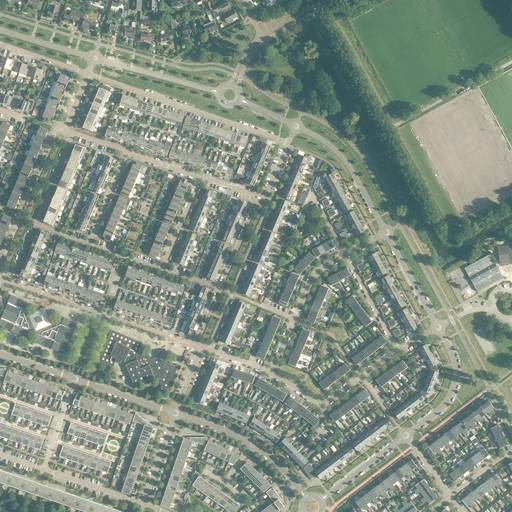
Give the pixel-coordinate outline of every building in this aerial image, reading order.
[(39,0),(28,0),(28,3),(37,7),(37,9),(40,10),(43,2),(39,1),(40,0),(39,0)] [(132,0),(132,9),(140,10),(141,0),(132,0)] [(154,0),(146,0),(147,10),(154,10),(154,13),(157,13),(157,6),(154,6),(154,0)] [(184,0),(171,0),(173,7),(185,5),(186,11),(190,10),(189,3),(185,4),(184,0)] [(220,7),(222,11),(231,7),(227,1),(223,3),(222,0),(214,4),(217,9),(220,7)] [(57,12),(59,7),(52,5),(50,10),(49,9),(47,16),(56,19),(59,13),(57,12)] [(70,15),(65,13),(63,20),(68,22),(68,23),(72,24),(73,20),(78,22),(81,14),(72,11),(70,15)] [(233,21),(237,19),(233,11),(223,16),(227,22),(232,19),(233,21)] [(97,23),(84,19),(82,26),(94,30),(97,23)] [(217,30),(214,21),(203,26),(205,33),(213,30),(213,31),(217,30)] [(107,34),(114,36),(117,26),(120,27),(120,24),(116,23),(115,26),(110,24),(107,34)] [(190,32),(191,32),(189,24),(183,25),(184,30),(182,30),(184,38),(191,36),(190,32)] [(136,28),(125,27),(125,28),(125,29),(125,34),(125,36),(126,36),(127,37),(127,36),(128,37),(129,36),(129,34),(135,35),(136,28)] [(153,40),(154,34),(147,33),(147,34),(141,34),(141,41),(146,42),(146,41),(150,42),(150,40),(153,40)] [(170,39),(173,39),(172,33),(164,34),(165,35),(160,35),(161,38),(160,38),(160,39),(161,39),(161,42),(168,42),(168,40),(170,40),(170,39)] [(296,41),(294,36),(288,39),(291,44),(297,42),(296,41)] [(12,60),(8,58),(4,68),(12,71),(16,59),(13,58),(12,60)] [(19,60),(16,59),(12,71),(19,73),(22,63),(18,62),(19,60)] [(27,65),(22,63),(19,73),(26,76),(30,64),(27,63),(27,65)] [(33,65),(30,64),(26,76),(34,78),(37,68),(33,67),(33,65)] [(41,70),(37,68),(34,78),(41,81),(43,76),(44,77),(45,73),(44,73),(45,69),(42,68),(41,70)] [(60,74),(57,81),(67,85),(69,81),(71,82),(72,78),(60,74)] [(67,85),(57,81),(54,88),(66,93),(67,90),(65,89),(67,85)] [(104,87),(103,89),(99,88),(97,93),(107,97),(110,92),(106,91),(107,88),(104,87)] [(66,93),(54,88),(51,95),(61,99),(63,95),(65,96),(66,93)] [(107,97),(97,93),(95,98),(105,102),(107,97)] [(123,94),(122,95),(119,105),(124,107),(128,96),(123,94)] [(12,97),(6,95),(3,104),(9,106),(11,100),(14,101),(16,96),(13,95),(12,97)] [(61,99),(51,95),(48,103),(60,107),(61,105),(59,104),(61,99)] [(16,96),(14,101),(17,102),(15,108),(21,110),(24,101),(18,99),(19,97),(19,96),(16,96)] [(133,98),(128,96),(124,107),(129,108),(133,98)] [(105,102),(95,98),(93,103),(103,107),(105,102)] [(138,100),(133,98),(129,108),(135,110),(138,100)] [(28,102),(24,101),(21,110),(27,112),(28,109),(31,110),(34,101),(29,99),(28,102)] [(143,101),(138,100),(135,110),(140,112),(143,101)] [(148,103),(143,101),(140,112),(145,114),(148,103)] [(60,107),(48,103),(45,110),(55,114),(57,109),(59,110),(60,107)] [(103,107),(93,103),(91,108),(101,112),(103,107)] [(154,105),(148,103),(145,114),(150,115),(154,105)] [(159,107),(154,105),(150,115),(155,117),(159,107)] [(164,108),(159,107),(155,117),(160,119),(164,108)] [(101,112),(91,108),(89,113),(99,117),(101,112)] [(169,110),(164,108),(160,119),(165,121),(169,110)] [(55,114),(45,110),(42,117),(54,122),(55,119),(53,118),(55,114)] [(174,112),(169,110),(165,121),(170,122),(174,112)] [(179,114),(174,112),(170,122),(175,124),(179,114)] [(99,117),(89,113),(87,118),(97,122),(99,117)] [(184,115),(179,114),(175,124),(181,126),(184,115)] [(186,116),(186,117),(183,127),(188,128),(192,118),(186,116)] [(97,122),(87,118),(85,123),(95,127),(97,122)] [(197,120),(192,118),(188,128),(193,130),(197,120)] [(202,121),(197,120),(193,130),(198,132),(202,121)] [(207,123),(202,121),(198,132),(203,134),(207,123)] [(10,125),(2,122),(0,127),(8,130),(10,125)] [(95,127),(85,123),(82,128),(93,132),(95,127)] [(212,125),(207,123),(203,134),(208,135),(212,125)] [(217,127),(212,125),(208,135),(213,137),(217,127)] [(48,130),(40,126),(38,131),(46,135),(48,130)] [(114,126),(113,129),(110,138),(115,140),(119,128),(114,126)] [(8,130),(0,127),(0,132),(6,135),(8,130)] [(105,136),(110,138),(113,129),(108,127),(105,136)] [(222,128),(217,127),(213,137),(219,139),(222,128)] [(124,130),(119,128),(115,140),(120,142),(121,140),(123,132),(124,130)] [(227,130),(222,128),(219,139),(224,141),(227,130)] [(129,132),(124,130),(123,132),(121,140),(126,141),(129,132)] [(232,132),(227,130),(224,141),(229,142),(232,132)] [(46,135),(38,131),(36,136),(44,140),(46,135)] [(134,134),(129,132),(126,141),(131,143),(134,134)] [(238,134),(232,132),(229,142),(234,144),(238,134)] [(139,136),(134,134),(131,143),(136,145),(139,136)] [(243,135),(238,134),(234,144),(239,146),(243,135)] [(248,137),(243,135),(239,146),(244,148),(248,137)] [(44,140),(36,136),(34,141),(42,145),(44,140)] [(144,137),(139,136),(136,145),(141,147),(144,137)] [(149,139),(144,137),(141,147),(146,148),(149,139)] [(155,141),(149,139),(146,148),(151,150),(155,141)] [(42,145),(34,141),(32,146),(40,150),(42,145)] [(160,143),(155,141),(151,150),(156,152),(160,143)] [(166,141),(165,144),(162,154),(167,155),(171,142),(166,141)] [(262,142),(260,147),(269,151),(271,146),(262,142)] [(165,144),(160,143),(156,152),(162,154),(165,144)] [(75,144),(74,148),(73,149),(84,154),(86,149),(75,144)] [(40,150),(32,146),(30,151),(38,155),(40,150)] [(177,149),(172,147),(169,156),(174,158),(177,149)] [(269,151),(260,147),(257,152),(267,156),(269,151)] [(84,154),(73,149),(71,154),(81,159),(84,154)] [(182,150),(177,149),(174,158),(179,160),(182,150)] [(187,152),(182,150),(179,160),(184,161),(187,152)] [(38,155),(30,151),(27,156),(36,159),(38,155)] [(193,154),(187,152),(184,161),(189,163),(193,154)] [(267,156),(257,152),(255,157),(264,161),(267,156)] [(81,159),(71,154),(69,159),(79,164),(81,159)] [(198,156),(193,154),(189,163),(195,165),(198,156)] [(105,155),(103,160),(112,164),(115,159),(105,155)] [(296,157),(295,159),(306,164),(308,158),(305,157),(300,155),(298,158),(296,158),(296,157)] [(36,159),(27,156),(25,161),(33,164),(36,159)] [(203,157),(198,156),(195,165),(200,167),(203,157)] [(208,159),(203,157),(200,167),(205,168),(208,159)] [(264,161),(255,157),(253,162),(262,166),(264,161)] [(79,164),(69,159),(67,164),(77,169),(79,164)] [(213,161),(208,159),(205,168),(210,170),(213,161)] [(306,164),(295,159),(294,161),(295,161),(295,160),(297,162),(295,165),(304,169),(306,164)] [(112,164),(103,160),(101,165),(110,169),(112,164)] [(33,164),(25,161),(23,166),(31,169),(33,164)] [(218,163),(213,161),(210,170),(215,172),(217,164),(218,165),(218,163)] [(131,169),(139,172),(142,174),(145,166),(136,162),(135,165),(133,164),(131,169)] [(262,166),(253,162),(251,167),(260,171),(262,166)] [(77,169),(67,164),(65,169),(75,174),(77,169)] [(215,172),(214,174),(219,176),(223,166),(218,165),(217,164),(215,172)] [(110,169),(101,165),(99,170),(108,174),(110,169)] [(304,169),(295,165),(294,169),(291,169),(292,168),(291,168),(291,170),(301,174),(304,169)] [(31,169),(23,166),(21,171),(29,174),(31,169)] [(228,168),(223,166),(219,176),(225,177),(228,168)] [(260,171),(251,167),(249,172),(258,176),(260,171)] [(233,170),(228,168),(225,177),(230,179),(233,170)] [(75,174),(65,169),(63,174),(73,179),(75,174)] [(139,172),(131,169),(129,174),(137,177),(139,172)] [(108,174),(99,170),(97,175),(106,179),(108,174)] [(301,174),(291,170),(290,172),(290,171),(292,172),(291,176),(299,179),(301,174)] [(29,174),(21,171),(19,176),(27,179),(29,174)] [(325,177),(327,182),(335,178),(333,175),(335,173),(336,174),(336,173),(335,171),(325,177)] [(258,176),(249,172),(247,177),(256,181),(258,176)] [(73,179),(63,174),(61,179),(71,184),(73,179)] [(137,177),(129,174),(127,179),(135,182),(137,177)] [(106,179),(97,175),(95,180),(104,184),(106,179)] [(27,179),(19,176),(17,181),(25,184),(27,179)] [(299,179),(291,176),(289,180),(287,179),(287,178),(286,180),(297,185),(299,179)] [(178,177),(175,185),(186,189),(188,184),(186,183),(187,180),(181,177),(181,178),(178,177)] [(256,181),(247,177),(245,182),(254,186),(256,181)] [(337,181),(335,178),(327,182),(330,187),(340,182),(339,180),(339,181),(337,181)] [(71,184),(61,179),(59,184),(69,189),(71,184)] [(135,182),(127,179),(124,184),(133,187),(135,182)] [(104,184),(95,180),(93,185),(102,189),(104,184)] [(297,185),(286,180),(285,182),(286,182),(286,181),(288,183),(286,186),(295,190),(297,185)] [(25,184),(17,181),(15,186),(23,189),(25,184)] [(341,183),(340,182),(330,187),(333,192),(341,188),(339,185),(341,183),(341,184),(341,183)] [(135,189),(133,187),(124,184),(122,189),(131,192),(133,194),(135,189)] [(102,189),(93,185),(91,190),(100,194),(102,189)] [(186,189),(175,185),(173,190),(184,194),(186,189)] [(23,189),(15,186),(13,191),(21,194),(23,189)] [(58,186),(56,191),(66,196),(68,191),(58,186)] [(295,190),(286,186),(285,190),(283,190),(283,189),(282,191),(293,195),(295,190)] [(343,191),(341,188),(333,192),(336,197),(346,192),(345,190),(345,191),(343,191)] [(131,192),(122,189),(120,194),(128,198),(131,192)] [(206,189),(204,194),(212,198),(214,192),(206,189)] [(184,194),(173,190),(171,195),(182,199),(184,194)] [(21,194),(13,191),(11,196),(19,199),(21,194)] [(66,196),(56,191),(54,196),(64,201),(66,196)] [(293,195),(282,191),(281,193),(282,192),(284,193),(282,197),(290,201),(293,195)] [(99,196),(90,192),(88,197),(97,201),(99,196)] [(347,193),(346,192),(336,197),(338,202),(346,198),(344,195),(346,193),(347,194),(347,193)] [(212,198),(204,194),(202,199),(210,203),(212,198)] [(182,199),(171,195),(169,199),(180,204),(182,199)] [(19,199),(11,196),(9,201),(17,204),(19,199)] [(64,201),(54,196),(51,201),(62,206),(64,201)] [(119,196),(117,201),(128,206),(130,200),(119,196)] [(97,201),(88,197),(86,202),(95,206),(97,201)] [(348,201),(346,198),(338,202),(339,203),(336,204),(338,208),(341,207),(351,202),(350,200),(350,201),(348,201)] [(180,204),(169,199),(167,204),(177,209),(180,204)] [(210,203),(202,199),(200,204),(208,208),(210,203)] [(281,199),(279,204),(287,207),(289,202),(281,199)] [(4,205),(6,206),(14,209),(17,204),(9,201),(6,200),(4,205)] [(238,200),(236,205),(244,209),(247,203),(238,200)] [(62,206),(51,201),(49,206),(60,211),(62,206)] [(128,206),(117,201),(115,206),(123,209),(126,211),(128,206)] [(95,206),(86,202),(84,207),(93,211),(95,206)] [(352,203),(351,202),(341,207),(339,209),(341,212),(343,211),(344,212),(352,208),(350,205),(352,203),(352,204),(352,203)] [(177,209),(167,204),(164,209),(175,214),(177,209)] [(211,209),(208,208),(200,204),(198,209),(206,213),(209,214),(211,209)] [(279,204),(277,209),(285,212),(286,209),(290,211),(291,209),(288,208),(287,207),(279,204)] [(244,209),(236,205),(234,210),(242,213),(244,209)] [(60,211),(49,206),(47,211),(57,216),(60,211)] [(123,209),(115,206),(113,211),(121,214),(123,209)] [(93,211),(84,207),(81,212),(91,216),(93,211)] [(175,214),(164,209),(162,214),(173,219),(175,214)] [(206,213),(198,209),(196,214),(204,217),(206,213)] [(277,209),(275,214),(282,217),(285,212),(277,209)] [(242,213),(234,210),(232,215),(240,218),(242,213)] [(57,216),(47,211),(45,216),(55,221),(57,216)] [(121,214),(113,211),(111,216),(119,219),(121,214)] [(353,211),(345,215),(343,216),(346,221),(358,214),(357,213),(355,214),(353,211)] [(91,216),(81,212),(79,217),(88,221),(91,216)] [(0,214),(0,219),(1,219),(9,223),(11,218),(1,213),(0,214)] [(173,219),(162,214),(160,220),(171,224),(173,219)] [(204,217),(196,214),(194,219),(202,222),(204,217)] [(275,214),(273,219),(280,222),(282,219),(286,221),(286,219),(284,218),(282,217),(275,214)] [(359,216),(358,214),(346,221),(349,226),(351,225),(359,221),(357,217),(359,216)] [(240,218),(232,215),(230,220),(238,223),(240,218)] [(55,221),(45,216),(43,221),(53,226),(55,221)] [(122,221),(119,219),(111,216),(109,221),(117,224),(120,226),(122,221)] [(88,221),(79,217),(77,222),(86,226),(88,221)] [(9,223),(1,219),(0,221),(0,224),(7,228),(9,223)] [(202,222),(194,219),(192,224),(200,227),(202,222)] [(273,219),(271,224),(282,229),(283,227),(279,225),(280,222),(273,219)] [(238,223),(230,220),(228,225),(236,228),(238,223)] [(117,224),(109,221),(107,226),(115,229),(117,224)] [(157,227),(160,228),(168,231),(170,226),(159,221),(157,227)] [(361,224),(359,221),(351,225),(354,230),(364,224),(363,223),(361,224)] [(86,226),(77,222),(74,230),(73,230),(83,233),(82,233),(83,231),(84,231),(86,226)] [(200,227),(192,224),(189,229),(198,233),(200,227)] [(271,224),(268,229),(276,232),(277,229),(281,231),(282,229),(271,224)] [(365,226),(364,224),(354,230),(356,235),(364,231),(362,227),(364,226),(365,226)] [(236,228),(228,225),(226,230),(234,233),(236,228)] [(115,229),(107,226),(105,231),(113,234),(115,229)] [(168,231),(160,228),(158,233),(166,236),(168,231)] [(38,229),(38,232),(36,235),(45,238),(47,233),(38,229)] [(234,233),(226,230),(224,235),(232,238),(234,233)] [(113,234),(105,231),(103,236),(105,237),(104,240),(110,242),(113,234)] [(268,231),(266,236),(277,241),(278,239),(274,237),(275,234),(268,231)] [(155,232),(153,236),(164,241),(166,236),(158,233),(155,232)] [(188,232),(186,237),(194,240),(196,235),(188,232)] [(45,238),(36,235),(34,240),(43,243),(45,238)] [(232,238),(224,235),(221,240),(230,244),(232,238)] [(164,241),(153,236),(151,241),(162,246),(164,241)] [(266,236),(263,241),(271,244),(272,241),(276,243),(277,241),(266,236)] [(194,240),(186,237),(184,242),(192,245),(194,240)] [(324,243),(321,245),(325,252),(330,250),(326,242),(326,241),(324,238),(322,240),(324,243)] [(43,243),(34,240),(32,245),(41,248),(43,243)] [(331,240),(326,242),(330,250),(335,247),(331,240)] [(162,246),(151,241),(149,246),(160,251),(162,246)] [(263,241),(261,246),(269,249),(270,250),(273,251),(274,249),(270,247),(271,244),(263,241)] [(192,245),(184,242),(182,247),(190,250),(192,245)] [(221,242),(218,247),(227,251),(229,246),(221,242)] [(317,243),(315,244),(316,246),(317,247),(321,255),(325,252),(321,245),(319,246),(317,243)] [(57,244),(54,253),(60,254),(63,245),(57,244)] [(511,244),(498,247),(499,254),(501,254),(501,257),(500,257),(501,264),(511,262),(511,244)] [(41,248),(32,245),(30,249),(39,253),(41,248)] [(68,247),(63,245),(60,254),(65,256),(68,247)] [(160,251),(149,246),(146,254),(154,258),(155,255),(158,256),(160,251)] [(261,246),(259,251),(267,254),(269,249),(261,246)] [(73,249),(68,247),(65,256),(70,258),(73,249)] [(190,250),(182,247),(180,252),(188,255),(190,250)] [(227,251),(218,247),(216,252),(224,256),(227,251)] [(317,247),(312,250),(316,257),(321,255),(317,247)] [(39,253),(30,249),(28,254),(37,258),(39,253)] [(78,251),(73,249),(70,258),(75,260),(78,251)] [(83,252),(78,251),(75,260),(80,261),(83,252)] [(259,251),(257,256),(265,259),(267,254),(259,251)] [(88,254),(83,252),(80,261),(85,263),(88,254)] [(188,255),(180,252),(178,257),(186,260),(188,255)] [(224,256),(216,252),(214,257),(222,261),(224,256)] [(303,252),(301,254),(304,256),(305,257),(311,262),(314,258),(308,252),(306,255),(303,252)] [(368,256),(371,261),(381,256),(380,254),(380,255),(378,256),(376,252),(368,256)] [(37,258),(28,254),(26,259),(35,263),(37,258)] [(93,256),(88,254),(85,263),(90,265),(93,256)] [(490,254),(472,264),(464,268),(469,277),(470,276),(473,282),(472,283),(477,292),(503,278),(498,269),(497,270),(494,265),(494,263),(495,263),(490,254)] [(99,258),(93,256),(90,265),(95,267),(99,258)] [(257,256),(255,261),(263,264),(265,259),(257,256)] [(382,258),(381,256),(371,261),(373,266),(381,262),(379,259),(381,257),(382,258)] [(186,260),(178,257),(176,262),(184,265),(186,260)] [(222,261),(214,257),(212,262),(220,266),(222,261)] [(305,257),(301,261),(307,266),(311,262),(305,257)] [(104,259),(99,258),(95,267),(101,268),(104,259)] [(35,263),(26,259),(24,264),(33,268),(35,263)] [(109,261),(104,259),(101,268),(106,270),(109,261)] [(114,263),(109,261),(106,270),(111,272),(114,263)] [(301,261),(297,264),(303,270),(307,266),(301,261)] [(220,266),(212,262),(210,267),(218,271),(220,266)] [(383,266),(381,262),(373,266),(376,271),(386,266),(385,264),(386,265),(383,266)] [(254,263),(252,268),(260,271),(262,266),(254,263)] [(33,268),(24,264),(22,269),(30,273),(33,268)] [(297,264),(293,269),(300,274),(303,270),(297,264)] [(207,266),(205,271),(216,276),(218,271),(210,267),(207,266)] [(387,268),(386,266),(376,271),(379,277),(387,272),(385,269),(387,267),(387,268)] [(133,269),(128,268),(125,276),(130,278),(133,269)] [(252,268),(250,273),(258,276),(260,271),(252,268)] [(347,268),(342,271),(346,278),(350,275),(347,268)] [(30,273),(22,269),(19,275),(25,277),(25,278),(28,279),(30,273)] [(138,271),(133,269),(130,278),(129,281),(134,282),(135,279),(138,271)] [(216,276),(205,271),(202,279),(205,280),(206,277),(214,281),(216,276)] [(342,271),(337,273),(341,280),(346,278),(342,271)] [(286,274),(285,276),(297,281),(299,276),(291,272),(290,276),(286,274)] [(250,273),(248,278),(260,283),(260,281),(256,279),(258,276),(250,273)] [(337,273),(332,276),(336,283),(341,280),(337,273)] [(52,277),(47,275),(43,284),(49,286),(52,277)] [(388,275),(380,279),(378,281),(381,286),(383,284),(394,279),(392,277),(393,278),(390,278),(388,275)] [(285,276),(284,278),(288,280),(287,283),(295,286),(297,281),(285,276)] [(332,276),(327,278),(328,279),(330,283),(331,285),(334,284),(336,288),(338,287),(337,284),(336,283),(332,276)] [(57,278),(52,277),(49,286),(54,287),(57,278)] [(62,280),(57,278),(54,287),(59,289),(62,280)] [(248,278),(246,283),(253,286),(255,283),(259,285),(260,283),(248,278)] [(395,281),(394,279),(383,284),(386,289),(394,285),(392,282),(394,280),(394,281),(395,281)] [(67,282),(62,280),(59,289),(64,291),(67,282)] [(169,282),(164,280),(161,288),(166,290),(169,282)] [(72,284),(67,282),(64,291),(69,293),(72,284)] [(174,283),(169,282),(166,290),(171,292),(174,283)] [(179,285),(174,283),(171,292),(176,293),(179,285)] [(246,283),(244,288),(255,293),(256,291),(252,289),(253,286),(246,283)] [(282,284),(281,286),(284,287),(285,288),(293,291),(295,286),(287,283),(286,285),(282,284)] [(78,285),(72,284),(69,293),(75,294),(78,285)] [(197,290),(200,291),(208,295),(210,290),(202,286),(203,285),(200,284),(197,290)] [(83,287),(78,285),(75,294),(80,296),(83,287)] [(184,287),(179,285),(176,293),(182,295),(184,287)] [(321,285),(319,290),(330,295),(331,293),(327,291),(328,288),(321,285)] [(396,288),(394,285),(386,289),(389,294),(399,289),(398,287),(398,288),(396,288)] [(88,289),(83,287),(80,296),(85,298),(88,289)] [(244,288),(242,293),(252,297),(253,294),(254,295),(255,293),(244,288)] [(285,288),(283,293),(290,296),(293,291),(285,288)] [(93,291),(88,289),(85,298),(90,300),(93,291)] [(400,291),(399,289),(389,294),(391,299),(399,295),(398,292),(399,290),(400,291)] [(319,290),(317,295),(324,298),(325,295),(329,297),(330,295),(319,290)] [(98,292),(93,291),(90,300),(95,301),(98,292)] [(208,295),(200,291),(198,296),(206,300),(208,295)] [(103,294),(98,292),(95,301),(100,303),(103,294)] [(283,293),(281,298),(288,301),(290,296),(283,293)] [(11,295),(0,320),(0,326),(27,338),(30,329),(33,328),(34,332),(45,307),(27,314),(27,315),(25,316),(23,311),(24,308),(22,307),(24,301),(11,295)] [(193,300),(196,301),(204,305),(206,300),(198,296),(195,295),(193,300)] [(317,295),(315,300),(326,305),(327,303),(323,301),(324,298),(317,295)] [(401,298),(399,295),(391,299),(394,304),(404,299),(403,297),(404,298),(401,298)] [(277,296),(276,298),(280,300),(279,303),(286,306),(288,301),(281,298),(280,297),(277,296)] [(348,303),(344,306),(346,307),(355,300),(352,296),(346,300),(348,303)] [(405,301),(404,299),(394,304),(397,310),(405,305),(403,302),(405,300),(405,301)] [(122,301),(117,300),(114,308),(119,310),(122,301)] [(315,300),(313,305),(320,308),(321,305),(325,307),(326,305),(315,300)] [(355,300),(346,307),(347,309),(350,307),(352,309),(359,304),(355,300)] [(204,305),(196,301),(194,306),(202,310),(204,305)] [(238,301),(236,306),(248,311),(248,309),(244,307),(246,304),(238,301)] [(354,312),(351,314),(352,316),(362,309),(359,304),(352,309),(354,312)] [(313,305),(311,310),(318,313),(319,314),(322,315),(323,313),(319,311),(320,308),(313,305)] [(202,310),(194,306),(191,311),(200,315),(202,310)] [(236,306),(234,311),(242,314),(243,311),(247,313),(248,311),(236,306)] [(49,317),(45,307),(34,332),(38,331),(39,333),(35,342),(64,354),(78,323),(64,317),(61,324),(59,323),(58,325),(52,328),(51,326),(52,325),(50,319),(51,318),(49,317)] [(398,312),(401,317),(412,312),(411,310),(410,310),(411,311),(408,311),(406,308),(398,312)] [(362,309),(352,316),(353,318),(357,315),(359,318),(365,313),(362,309)] [(187,315),(189,316),(197,320),(200,315),(191,311),(189,310),(187,315)] [(311,310),(308,315),(316,318),(318,313),(311,310)] [(234,311),(232,316),(243,321),(244,321),(246,316),(242,314),(234,311)] [(413,314),(412,312),(401,317),(404,322),(412,318),(410,315),(412,313),(412,314),(413,314)] [(365,313),(359,318),(362,322),(368,317),(365,313)] [(308,315),(306,320),(314,323),(318,325),(318,323),(315,321),(316,318),(308,315)] [(197,320),(189,316),(187,321),(195,325),(197,320)] [(232,316),(230,321),(237,324),(239,321),(242,323),(243,321),(232,316)] [(268,317),(267,319),(278,324),(281,319),(273,316),(272,319),(268,317)] [(173,319),(168,317),(165,325),(171,327),(173,319)] [(368,317),(362,322),(365,327),(372,322),(368,317)] [(414,321),(412,318),(404,322),(407,327),(417,322),(416,320),(416,321),(414,321)] [(267,319),(266,321),(270,323),(269,326),(276,329),(278,324),(267,319)] [(195,325),(187,321),(185,326),(193,330),(195,325)] [(230,321),(228,326),(235,329),(237,324),(230,321)] [(418,324),(417,322),(407,327),(410,333),(417,328),(416,325),(417,323),(418,324)] [(193,330),(185,326),(183,331),(191,335),(193,330)] [(228,326),(225,331),(233,334),(235,329),(228,326)] [(264,327),(263,329),(265,330),(267,331),(274,334),(276,329),(269,326),(268,329),(264,327)] [(303,328),(301,333),(308,337),(309,334),(313,335),(314,333),(310,332),(310,331),(303,328)] [(111,330),(98,361),(113,367),(115,361),(120,363),(120,364),(121,361),(124,362),(124,361),(140,355),(139,351),(142,343),(111,330)] [(225,331),(223,336),(235,341),(236,339),(234,338),(235,335),(233,334),(225,331)] [(267,331),(265,336),(272,339),(274,334),(267,331)] [(379,332),(378,333),(380,337),(378,339),(382,345),(387,342),(382,335),(379,332)] [(308,337),(301,333),(299,338),(310,343),(311,341),(307,339),(308,337)] [(223,336),(221,341),(229,344),(230,341),(234,343),(235,341),(223,336)] [(265,336),(262,341),(270,344),(272,339),(265,336)] [(373,337),(371,339),(378,348),(382,345),(378,339),(375,341),(373,337)] [(310,343),(299,338),(296,343),(304,347),(305,344),(309,345),(310,343)] [(259,339),(258,341),(262,343),(260,346),(268,349),(270,344),(262,341),(261,340),(259,339)] [(371,339),(369,340),(372,343),(369,345),(374,352),(378,348),(371,339)] [(304,347),(296,343),(294,348),(306,353),(307,351),(303,349),(304,347)] [(426,344),(419,348),(421,353),(429,349),(426,344)] [(362,345),(360,346),(363,350),(360,352),(365,358),(370,355),(365,348),(364,348),(362,345)] [(369,345),(365,348),(370,355),(374,352),(369,345)] [(255,347),(254,349),(266,354),(268,349),(260,346),(259,349),(255,347)] [(306,353),(294,348),(292,353),(300,356),(301,354),(305,355),(306,353)] [(254,349),(253,351),(257,353),(256,356),(264,359),(266,354),(254,349)] [(429,349),(421,353),(424,358),(431,354),(429,349)] [(355,350),(354,352),(361,361),(365,358),(360,352),(358,354),(355,350)] [(148,352),(140,355),(124,361),(124,362),(125,365),(134,385),(157,376),(157,375),(151,359),(148,352)] [(354,356),(352,358),(357,365),(361,361),(354,352),(352,353),(354,356)] [(300,356),(292,353),(290,358),(301,363),(302,361),(298,359),(300,356)] [(426,360),(422,362),(423,364),(426,363),(427,362),(434,358),(431,354),(424,358),(426,360)] [(154,358),(151,359),(157,375),(157,376),(161,387),(168,390),(174,376),(176,376),(177,374),(175,373),(176,369),(179,370),(181,366),(176,364),(175,366),(171,364),(172,363),(170,362),(169,363),(154,357),(154,358)] [(301,363),(290,358),(288,363),(295,367),(297,363),(301,365),(301,363)] [(434,358),(427,362),(429,367),(430,367),(431,369),(436,367),(435,364),(437,363),(434,358)] [(402,360),(397,364),(402,370),(403,371),(405,374),(407,373),(404,369),(407,367),(402,360)] [(213,362),(210,367),(222,372),(223,370),(219,368),(220,365),(219,364),(213,362)] [(340,362),(338,363),(346,373),(350,370),(345,363),(342,365),(340,362)] [(338,363),(336,365),(339,368),(336,370),(341,376),(346,373),(338,363)] [(397,364),(393,367),(398,374),(402,370),(397,364)] [(210,367),(208,372),(216,375),(217,372),(221,374),(222,372),(210,367)] [(393,367),(389,370),(394,377),(398,374),(393,367)] [(431,370),(429,375),(436,378),(438,373),(436,372),(437,369),(436,367),(431,369),(431,370)] [(331,369),(329,370),(331,372),(332,373),(337,380),(341,376),(336,370),(334,372),(331,369)] [(389,370),(384,374),(389,380),(394,377),(389,370)] [(239,371),(235,383),(237,383),(239,379),(241,380),(244,372),(239,371)] [(4,381),(10,383),(13,374),(7,372),(4,381)] [(208,372),(206,377),(214,380),(216,375),(208,372)] [(332,373),(328,377),(333,383),(337,380),(332,373)] [(425,373),(424,375),(428,377),(427,380),(434,383),(436,378),(429,375),(427,374),(425,373)] [(18,375),(13,374),(10,383),(15,384),(18,375)] [(384,374),(380,377),(388,387),(390,386),(387,382),(389,380),(384,374)] [(23,377),(18,375),(15,384),(20,386),(23,377)] [(323,375),(321,376),(328,386),(333,383),(328,377),(325,378),(323,375)] [(322,381),(319,383),(324,390),(328,386),(321,376),(319,378),(322,381)] [(28,379),(23,377),(20,386),(25,388),(28,379)] [(206,377),(204,382),(212,385),(213,382),(217,384),(218,382),(215,380),(214,380),(206,377)] [(380,377),(376,380),(381,387),(383,385),(386,388),(388,387),(380,377)] [(258,378),(254,385),(259,387),(263,380),(258,378)] [(33,381),(28,379),(25,388),(30,390),(33,381)] [(263,380),(259,387),(264,390),(268,383),(263,380)] [(421,381),(421,383),(424,384),(425,385),(432,388),(434,383),(427,380),(425,383),(421,381)] [(38,382),(33,381),(30,390),(35,391),(38,382)] [(44,384),(38,382),(35,391),(40,393),(44,384)] [(204,382),(202,387),(210,390),(211,390),(214,391),(215,389),(211,388),(212,385),(204,382)] [(268,383),(264,390),(266,392),(264,395),(266,397),(272,386),(268,383)] [(49,386),(44,384),(40,393),(46,395),(49,386)] [(423,390),(422,391),(426,395),(428,394),(428,392),(430,393),(432,388),(425,385),(423,390)] [(54,388),(49,386),(46,395),(51,397),(54,388)] [(272,386),(266,397),(268,398),(270,394),(273,396),(277,389),(272,386)] [(202,387),(200,392),(208,395),(210,390),(202,387)] [(59,389),(54,388),(51,397),(56,398),(59,389)] [(64,391),(59,389),(56,398),(61,400),(64,391)] [(277,389),(273,396),(278,398),(282,391),(277,389)] [(364,389),(360,392),(368,402),(369,401),(367,397),(369,395),(364,389)] [(277,400),(275,402),(277,403),(280,400),(282,401),(287,394),(282,391),(278,398),(277,400)] [(420,393),(419,392),(415,396),(420,403),(424,399),(423,397),(426,395),(422,391),(420,393)] [(200,392),(198,397),(209,401),(210,399),(206,398),(208,395),(200,392)] [(360,392),(356,395),(361,402),(363,400),(366,404),(368,402),(360,392)] [(412,393),(411,394),(413,397),(411,399),(416,406),(420,403),(415,396),(414,395),(412,393)] [(81,397),(76,395),(72,404),(78,406),(81,397)] [(356,395),(351,399),(356,405),(361,402),(356,395)] [(287,405),(285,408),(286,410),(294,400),(290,396),(285,403),(287,405)] [(86,399),(81,397),(78,406),(83,408),(86,399)] [(198,397),(196,402),(203,405),(205,402),(209,403),(209,401),(198,397)] [(91,400),(86,399),(83,408),(88,409),(91,400)] [(351,399),(347,402),(352,409),(355,407),(357,410),(359,409),(357,406),(356,405),(351,399)] [(411,399),(406,402),(411,409),(416,406),(411,399)] [(96,402),(91,400),(88,409),(93,411),(96,402)] [(219,403),(216,410),(221,413),(226,401),(224,400),(223,404),(219,403)] [(294,400),(286,410),(288,411),(291,408),(293,410),(298,403),(294,400)] [(404,400),(400,403),(402,406),(407,412),(411,409),(406,402),(406,401),(404,400)] [(226,401),(221,413),(226,415),(230,407),(227,406),(228,402),(226,401)] [(488,401),(484,404),(489,411),(494,408),(488,401)] [(101,404),(96,402),(93,411),(98,413),(101,404)] [(347,402),(343,405),(350,415),(352,414),(350,410),(352,409),(347,402)] [(296,412),(293,415),(295,416),(297,414),(298,413),(303,407),(298,403),(293,410),(296,412)] [(21,406),(15,404),(11,414),(17,416),(16,419),(17,420),(18,417),(17,417),(21,406)] [(107,406),(101,404),(98,413),(104,415),(107,406)] [(489,411),(484,404),(480,407),(485,414),(489,411)] [(343,405),(339,409),(344,415),(346,413),(349,417),(350,415),(343,405)] [(27,408),(21,406),(17,417),(18,417),(23,419),(27,408)] [(112,407),(107,406),(104,415),(109,416),(112,407)] [(402,406),(398,409),(403,416),(407,412),(402,406)] [(117,409),(112,407),(109,416),(114,418),(117,409)] [(230,407),(226,415),(231,417),(235,409),(230,407)] [(303,407),(298,413),(302,416),(307,410),(303,407)] [(485,414),(480,407),(475,411),(481,418),(485,414)] [(33,410),(27,408),(23,419),(28,420),(28,423),(29,424),(30,421),(29,421),(33,410)] [(122,411),(117,409),(114,418),(119,420),(122,411)] [(235,409),(231,417),(236,419),(240,411),(235,409)] [(245,413),(241,421),(246,423),(250,416),(247,414),(248,410),(247,410),(246,409),(245,412),(245,413)] [(339,409),(334,412),(342,422),(344,420),(341,417),(344,415),(339,409)] [(398,409),(393,412),(398,419),(403,416),(398,409)] [(39,412),(33,410),(29,421),(30,421),(35,423),(39,412)] [(304,418),(302,422),(303,423),(305,421),(306,420),(311,413),(307,410),(302,416),(304,418)] [(127,413),(122,411),(119,420),(124,422),(127,413)] [(240,411),(236,419),(241,421),(245,413),(240,411)] [(481,418),(475,411),(471,414),(476,421),(481,418)] [(45,414),(39,412),(35,423),(40,424),(39,427),(41,428),(42,425),(41,425),(45,414)] [(334,412),(330,415),(337,425),(340,423),(342,422),(334,412)] [(132,415),(127,413),(124,422),(129,424),(132,415)] [(149,423),(135,413),(133,421),(134,421),(134,422),(145,425),(147,426),(147,425),(148,424),(149,424),(149,423)] [(311,413),(306,420),(310,423),(315,417),(311,413)] [(51,416),(45,414),(41,425),(42,425),(48,427),(51,416)] [(476,421),(471,414),(467,417),(472,424),(476,421)] [(381,416),(379,418),(381,420),(382,421),(387,428),(391,424),(386,418),(384,420),(381,416)] [(254,417),(249,424),(254,427),(258,420),(254,417)] [(258,420),(254,427),(258,430),(263,423),(260,422),(263,418),(261,417),(259,419),(258,420)] [(313,425),(310,428),(312,430),(315,426),(315,427),(320,420),(315,417),(310,423),(313,425)] [(472,424),(467,417),(462,420),(468,427),(472,424)] [(468,427),(462,420),(458,424),(466,434),(468,433),(465,429),(468,427)] [(382,421),(378,424),(383,431),(387,428),(382,421)] [(263,423),(258,430),(263,433),(270,423),(268,422),(265,425),(263,423)] [(77,425),(71,423),(67,434),(72,435),(71,438),(73,439),(74,436),(73,436),(77,425)] [(270,423),(263,433),(267,436),(272,429),(274,426),(270,423)] [(371,424),(369,426),(372,429),(369,431),(374,437),(378,434),(373,428),(373,427),(371,424)] [(378,424),(373,428),(378,434),(383,431),(378,424)] [(466,434),(458,424),(454,427),(459,434),(462,432),(464,435),(466,434)] [(83,427),(77,425),(73,436),(74,436),(79,438),(83,427)] [(500,430),(498,425),(490,429),(492,432),(488,433),(489,435),(500,430)] [(13,429),(7,427),(4,438),(9,439),(10,440),(13,429)] [(89,429),(83,427),(79,438),(84,439),(83,442),(85,443),(86,440),(85,440),(89,429)] [(272,429),(267,436),(272,439),(279,429),(277,427),(274,431),(272,429)] [(459,434),(454,427),(450,430),(455,437),(459,434)] [(19,431),(13,429),(10,440),(9,439),(8,442),(10,443),(11,440),(16,442),(19,431)] [(95,431),(89,429),(85,440),(86,440),(91,442),(95,431)] [(279,429),(272,439),(276,442),(281,435),(278,433),(281,430),(279,429)] [(455,437),(450,430),(445,434),(451,440),(453,439),(456,442),(457,441),(456,438),(455,437)] [(503,434),(500,430),(489,435),(490,437),(494,436),(495,438),(503,434)] [(25,433),(19,431),(16,442),(21,443),(20,446),(22,447),(22,444),(25,433)] [(101,433),(95,431),(91,442),(96,443),(95,446),(97,447),(98,444),(97,444),(101,433)] [(362,431),(360,432),(363,435),(360,437),(365,444),(370,441),(365,434),(364,433),(362,431)] [(369,431),(365,434),(370,441),(374,437),(369,431)] [(31,435),(25,433),(22,444),(27,446),(31,435)] [(107,435),(101,433),(97,444),(98,444),(103,446),(107,435)] [(451,440),(445,434),(441,437),(446,444),(451,440)] [(505,439),(503,434),(495,438),(497,441),(493,443),(494,445),(497,444),(498,443),(505,439)] [(37,437),(31,435),(27,446),(32,448),(33,448),(37,437)] [(284,438),(279,444),(283,448),(291,439),(290,437),(289,439),(286,436),(284,438)] [(355,436),(354,437),(361,447),(365,444),(360,437),(358,439),(355,436)] [(43,439),(37,437),(33,448),(32,448),(32,450),(33,451),(34,448),(40,450),(43,439)] [(207,437),(190,437),(190,438),(190,440),(192,441),(202,445),(204,445),(207,437)] [(361,447),(354,437),(352,439),(354,442),(352,444),(357,451),(361,447)] [(446,444),(441,437),(437,440),(442,447),(446,444)] [(184,438),(182,443),(190,446),(192,441),(190,440),(184,438)] [(291,439),(283,448),(286,452),(290,448),(292,446),(290,444),(293,441),(291,439)] [(508,444),(505,439),(498,443),(500,448),(508,444)] [(442,447),(437,440),(432,443),(438,450),(438,451),(440,454),(442,452),(439,449),(442,447)] [(204,450),(209,452),(213,444),(208,441),(204,450)] [(438,450),(432,443),(428,447),(433,454),(438,450)] [(218,446),(213,444),(209,452),(214,454),(218,446)] [(344,444),(342,446),(350,456),(354,452),(349,446),(347,448),(344,444)] [(479,446),(477,448),(479,451),(484,458),(489,455),(481,444),(479,446)] [(290,448),(286,452),(290,456),(295,451),(299,447),(298,445),(295,448),(292,446),(290,448)] [(69,448),(63,446),(59,457),(64,458),(65,459),(69,448)] [(223,448),(218,446),(214,454),(219,457),(223,448)] [(350,456),(342,446),(341,447),(343,450),(341,452),(346,459),(350,456)] [(295,451),(290,456),(294,459),(300,453),(298,451),(301,448),(299,447),(295,451)] [(75,450),(69,448),(65,459),(64,458),(63,461),(65,462),(66,459),(71,461),(75,450)] [(228,451),(223,448),(219,457),(224,459),(228,451)] [(81,452),(75,450),(71,461),(76,462),(75,465),(77,466),(78,463),(77,463),(81,452)] [(144,453),(136,450),(134,456),(142,459),(144,453)] [(233,453),(228,451),(224,459),(229,461),(233,453)] [(336,451),(334,452),(341,462),(346,459),(341,452),(338,454),(336,451)] [(474,453),(472,451),(470,452),(473,456),(470,458),(476,465),(480,461),(475,454),(474,453)] [(484,458),(479,451),(475,454),(480,461),(484,458)] [(87,454),(81,452),(77,463),(78,463),(83,465),(87,454)] [(341,462),(334,452),(332,454),(335,457),(332,459),(337,465),(341,462)] [(238,455),(233,453),(229,461),(234,464),(238,455)] [(300,453),(294,459),(298,463),(304,457),(300,453)] [(93,456),(87,454),(83,465),(88,467),(89,467),(93,456)] [(307,454),(298,463),(302,467),(308,461),(305,459),(308,456),(307,454)] [(99,458),(93,456),(89,467),(88,467),(87,469),(89,470),(90,467),(95,469),(99,458)] [(142,459),(134,456),(132,461),(141,464),(142,459)] [(327,457),(325,459),(333,469),(337,465),(332,459),(330,461),(327,457)] [(105,460),(99,458),(95,469),(100,471),(99,473),(101,474),(102,471),(101,471),(105,460)] [(465,460),(464,458),(462,459),(459,461),(462,464),(467,471),(471,468),(466,461),(465,460)] [(476,465),(470,458),(466,461),(471,468),(476,465)] [(333,469),(325,459),(323,460),(326,463),(324,465),(329,472),(333,469)] [(415,465),(411,459),(407,463),(412,470),(415,468),(417,471),(419,470),(415,465)] [(111,462),(105,460),(101,471),(102,471),(107,473),(111,462)] [(457,463),(455,464),(463,474),(467,471),(462,464),(459,461),(457,463)] [(240,469),(244,473),(251,466),(247,462),(240,469)] [(308,463),(303,468),(309,477),(311,475),(313,477),(316,474),(315,472),(308,463)] [(412,470),(407,463),(403,466),(408,473),(412,470)] [(183,467),(175,464),(173,469),(182,472),(183,467)] [(463,474),(455,464),(453,465),(453,466),(451,468),(453,471),(458,478),(463,474)] [(324,465),(319,469),(324,475),(329,472),(324,465)] [(255,470),(251,466),(244,473),(248,476),(255,470)] [(408,473),(403,466),(398,469),(403,476),(406,474),(409,478),(410,476),(409,474),(408,473)] [(0,469),(0,482),(5,484),(6,483),(11,485),(10,486),(19,489),(19,488),(24,490),(33,493),(35,493),(38,494),(38,495),(46,498),(47,497),(52,499),(51,500),(60,503),(60,502),(65,504),(74,507),(79,508),(79,509),(87,511),(88,511),(89,511),(123,511),(99,504),(80,497),(72,494),(39,483),(30,480),(0,469)] [(182,472),(173,469),(171,474),(180,477),(182,472)] [(319,469),(315,472),(316,474),(320,479),(324,475),(319,469)] [(403,476),(398,469),(394,473),(399,479),(401,478),(403,476)] [(259,474),(255,470),(248,476),(252,480),(259,474)] [(453,471),(449,474),(454,481),(458,478),(453,471)] [(399,479),(394,473),(390,476),(395,483),(397,486),(400,484),(402,483),(400,480),(399,479)] [(496,473),(492,477),(497,484),(498,485),(500,487),(501,486),(499,482),(501,480),(496,473)] [(262,477),(259,474),(252,480),(256,484),(262,477)] [(204,480),(199,476),(192,485),(197,488),(195,491),(196,492),(198,490),(197,489),(204,480)] [(395,483),(390,476),(385,479),(391,486),(391,487),(393,489),(395,488),(392,485),(395,483)] [(266,481),(262,477),(256,484),(260,488),(266,481)] [(497,484),(492,477),(487,480),(493,487),(497,484)] [(391,486),(385,479),(381,482),(386,489),(391,486)] [(427,484),(423,479),(415,485),(417,488),(414,491),(415,493),(427,484)] [(209,483),(204,480),(197,489),(198,490),(202,493),(209,483)] [(493,487),(487,480),(483,483),(491,494),(493,492),(490,489),(493,487)] [(270,485),(266,481),(260,488),(264,492),(270,485)] [(386,489),(381,482),(377,486),(382,493),(386,489)] [(214,487),(209,483),(202,493),(207,496),(205,498),(207,499),(208,497),(208,496),(214,487)] [(491,494),(483,483),(479,487),(484,494),(487,492),(489,495),(491,494)] [(430,488),(427,484),(415,493),(416,495),(420,492),(422,495),(430,488)] [(132,489),(124,486),(122,492),(130,495),(132,489)] [(382,493),(377,486),(372,489),(378,496),(382,493)] [(219,491),(214,487),(208,496),(208,497),(213,500),(219,491)] [(484,494),(479,487),(474,490),(480,497),(484,494)] [(434,493),(430,488),(422,495),(424,497),(420,500),(422,502),(434,493)] [(272,491),(270,489),(266,492),(272,500),(278,495),(274,489),(272,491)] [(378,496),(372,489),(368,492),(373,499),(375,498),(378,496)] [(480,497),(474,490),(470,493),(475,500),(480,497)] [(224,494),(219,491),(213,500),(217,503),(215,505),(217,507),(219,504),(218,504),(224,494)] [(373,499),(368,492),(364,495),(369,502),(373,499)] [(437,498),(434,493),(422,502),(423,504),(427,501),(429,504),(437,498)] [(475,500),(470,493),(466,496),(471,503),(472,504),(474,507),(475,505),(473,502),(475,500)] [(230,498),(224,494),(218,504),(219,504),(223,507),(230,498)] [(284,502),(278,495),(272,500),(274,502),(280,510),(284,506),(282,504),(284,502)] [(369,502),(364,495),(360,499),(365,506),(366,507),(367,509),(369,508),(367,504),(369,502)] [(471,503),(466,496),(461,500),(467,507),(471,503)] [(235,502),(230,498),(223,507),(227,510),(226,511),(228,511),(229,511),(228,511),(235,502)] [(365,506),(360,499),(355,502),(359,507),(360,509),(365,506)] [(171,503),(163,500),(161,505),(169,508),(171,503)] [(413,511),(417,509),(410,501),(406,505),(411,511),(413,511)] [(235,511),(240,505),(235,502),(228,511),(229,511),(235,511)] [(276,511),(280,510),(274,502),(269,505),(274,511),(276,511)]
